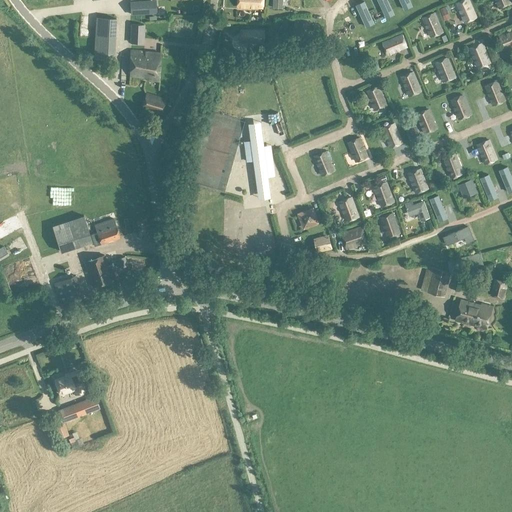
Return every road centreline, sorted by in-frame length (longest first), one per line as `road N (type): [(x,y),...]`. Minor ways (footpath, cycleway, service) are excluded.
road 1 (secondary): [(511,365),(223,292),(169,289)]
road 2 (unclassified): [(145,146),(113,96),(15,0)]
road 3 (secondary): [(0,348),(169,289)]
road 4 (unclassified): [(145,146),(157,139),(195,72),(214,0)]
road 5 (unclassified): [(169,289),(145,146)]
